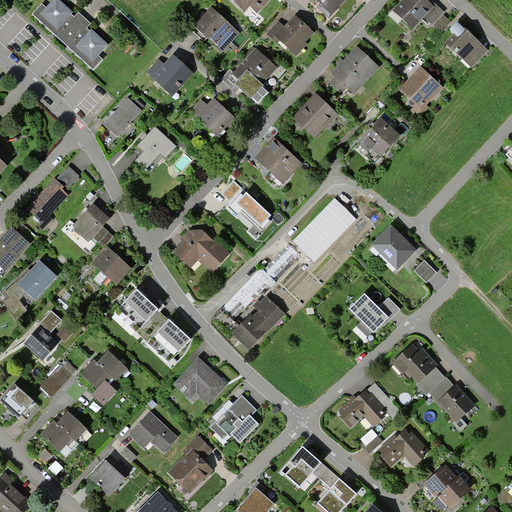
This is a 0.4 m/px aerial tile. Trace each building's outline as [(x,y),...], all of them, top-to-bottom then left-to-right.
[(98,55),(107,45),(87,27),(90,24),(78,13),(74,17),(55,0),(52,0),(46,7),(41,3),(31,14),(93,69),(102,58),(98,55)] [(257,12),(268,0),(231,0),(244,12),(250,5),(257,12)] [(317,0),(333,14),(346,0),(317,0)] [(444,15),(446,13),(434,2),(432,4),(429,1),(427,0),(403,0),(393,11),(413,29),(424,17),(434,26),(444,15)] [(222,52),(239,33),(211,9),(194,28),(205,37),(222,52)] [(444,15),(434,26),(442,33),(452,22),(446,17),(444,15)] [(294,56),(314,35),(298,21),(295,18),(284,29),(278,23),(266,36),(276,46),(279,42),(294,56)] [(473,67),(488,50),(457,21),(450,29),(454,34),(446,43),(473,67)] [(353,94),(380,67),(359,47),(345,61),(333,74),(337,78),(331,83),(342,94),(348,88),(353,94)] [(261,86),(277,69),(266,58),(257,50),(235,72),(231,68),(221,78),(230,87),(234,84),(241,91),(249,100),(251,98),(257,103),(268,93),(261,86)] [(173,96),(192,75),(173,57),(166,63),(164,66),(158,60),(146,72),(173,96)] [(426,104),(442,87),(432,78),(420,67),(399,90),(414,105),(409,110),(418,118),(429,106),(426,104)] [(314,138),(338,113),(327,103),(316,93),(293,117),(314,138)] [(117,136),(141,110),(128,99),(104,125),(117,136)] [(219,139),(236,120),(214,100),(208,106),(203,102),(192,114),(219,139)] [(400,134),(380,116),(372,125),(373,126),(367,133),(370,135),(360,146),(367,152),(365,155),(374,163),(400,134)] [(158,164),(175,145),(154,126),(146,134),(135,146),(141,152),(135,159),(146,170),(154,161),(158,164)] [(283,184),(302,163),(283,146),(275,138),(256,160),(283,184)] [(68,191),(80,177),(69,167),(57,181),(66,189),(68,191)] [(28,210),(44,224),(70,196),(64,191),(66,189),(57,181),(55,179),(39,198),(28,210)] [(234,181),(223,193),(230,200),(241,188),(234,181)] [(270,221),(268,219),(271,215),(247,193),(243,197),(241,195),(229,207),(233,211),(238,215),(241,213),(254,225),(249,231),(256,237),(270,221)] [(333,199),(290,242),(312,263),(354,220),(333,199)] [(103,227),(110,218),(103,212),(94,204),(74,226),(76,228),(75,230),(89,242),(94,237),(103,227)] [(403,239),(390,226),(370,246),(395,271),(415,251),(403,239)] [(104,247),(113,238),(103,227),(94,237),(104,247)] [(0,270),(4,274),(30,244),(12,229),(0,243),(0,270)] [(212,272),(230,254),(210,235),(207,233),(191,233),(174,251),(193,269),(201,261),(212,272)] [(266,268),(275,277),(298,254),(290,246),(266,268)] [(117,285),(132,269),(118,257),(107,247),(93,263),(117,285)] [(436,272),(424,260),(413,271),(426,283),(436,272)] [(35,303),(58,279),(40,262),(29,273),(17,285),(26,294),(35,303)] [(26,294),(17,285),(15,282),(3,292),(8,298),(3,302),(15,320),(27,311),(20,300),(26,294)] [(158,309),(136,288),(114,312),(137,333),(158,309)] [(364,295),(350,309),(361,321),(357,325),(368,336),(372,331),(373,332),(383,322),(386,324),(400,309),(388,297),(378,308),(364,295)] [(248,351),(283,315),(265,298),(230,334),(239,343),(248,351)] [(158,309),(137,333),(148,343),(169,319),(158,309)] [(42,361),(57,344),(49,336),(62,321),(52,313),(33,333),(31,336),(32,337),(25,346),(42,361)] [(191,339),(169,319),(148,343),(169,362),(191,339)] [(64,344),(77,330),(69,323),(56,336),(64,344)] [(420,384),(437,368),(433,364),(412,342),(393,361),(403,372),(406,369),(420,384)] [(116,380),(127,368),(108,351),(102,357),(96,363),(92,360),(89,364),(80,374),(96,389),(91,395),(103,406),(117,391),(110,384),(114,379),(116,380)] [(209,404),(228,384),(207,365),(199,358),(174,385),(191,400),(197,393),(209,404)] [(54,396),(74,374),(63,363),(42,385),(54,396)] [(437,402),(454,386),(437,368),(420,384),(437,402)] [(26,420),(41,403),(35,398),(16,382),(2,400),(26,420)] [(454,420),(471,404),(457,389),(454,386),(437,402),(454,420)] [(372,427),(386,413),(363,389),(338,413),(351,428),(363,417),(372,427)] [(250,416),(256,409),(241,395),(210,427),(224,441),(230,434),(240,444),(259,425),(250,416)] [(76,443),(87,431),(69,413),(63,419),(58,425),(74,440),(76,443)] [(164,453),(179,438),(159,419),(152,413),(130,436),(144,449),(151,441),(164,453)] [(74,440),(58,425),(55,422),(50,427),(40,437),(59,455),(74,440)] [(363,436),(366,444),(379,437),(376,430),(363,436)] [(413,469),(427,455),(402,430),(376,456),(391,470),(402,458),(413,469)] [(203,461),(213,450),(199,436),(185,451),(188,454),(168,473),(189,495),(213,471),(203,461)] [(306,449),(302,446),(282,472),(300,486),(313,470),(332,485),(319,501),(317,504),(325,511),(341,511),(358,492),(348,484),(339,477),(306,449)] [(127,448),(123,453),(132,461),(136,456),(127,448)] [(110,495),(126,478),(118,471),(107,460),(91,477),(110,495)] [(458,502),(469,493),(445,467),(432,479),(423,487),(434,499),(437,496),(449,510),(458,502)] [(0,511),(1,511),(24,511),(30,506),(10,488),(14,484),(11,481),(4,475),(0,479),(0,511)] [(511,482),(498,495),(510,508),(511,505),(511,482)] [(265,511),(273,503),(255,487),(253,490),(236,509),(239,511),(265,511)] [(138,511),(176,511),(170,506),(157,493),(138,511)]
